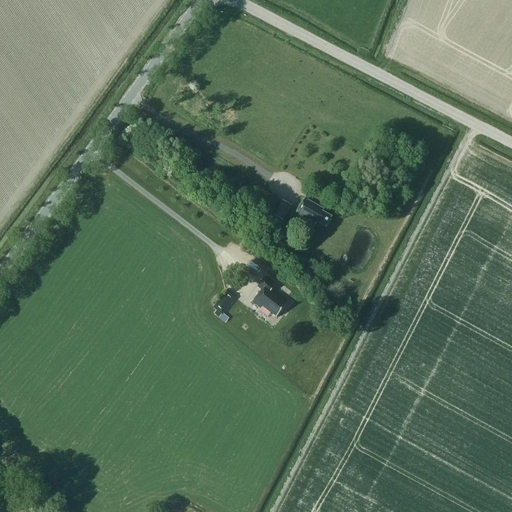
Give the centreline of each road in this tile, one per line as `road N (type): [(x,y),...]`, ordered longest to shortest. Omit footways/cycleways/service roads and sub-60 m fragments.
road 1 (tertiary): [(0,275),(203,0)]
road 2 (tertiary): [(511,140),(233,0)]
